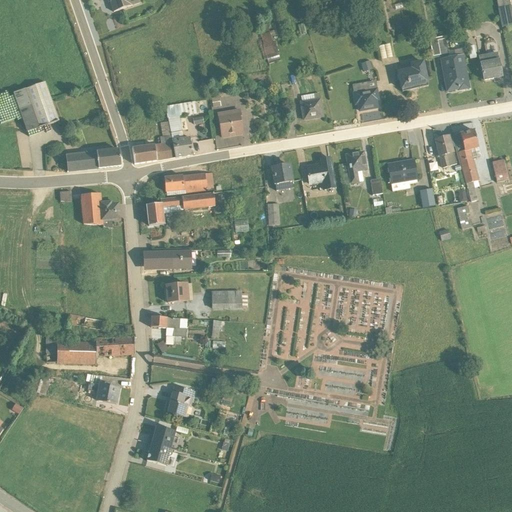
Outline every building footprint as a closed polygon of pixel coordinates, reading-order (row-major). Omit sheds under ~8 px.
[(108,0),(113,13),(139,4),(138,0),(108,0)] [(511,25),(511,17),(508,0),(495,0),(501,28),(511,25)] [(276,33),(261,36),(266,64),(281,61),(276,33)] [(444,37),(428,40),(432,58),(448,55),(448,58),(439,60),(446,93),(456,91),(457,93),(470,90),(463,56),(462,56),(461,50),(448,53),(444,37)] [(389,45),(378,48),(381,61),(392,58),(389,45)] [(473,46),(467,47),(469,60),(476,59),(473,46)] [(482,82),(502,79),(502,78),(496,53),(478,57),(482,82)] [(369,62),(360,65),(363,73),(371,71),(369,62)] [(428,85),(423,62),(396,68),(397,73),(396,73),(400,91),(401,91),(402,93),(427,87),(427,85),(428,85)] [(353,93),(351,93),(353,107),(357,106),(358,113),(378,110),(376,102),(379,102),(376,89),(375,82),(351,86),(353,93)] [(44,83),(12,94),(26,133),(58,122),(44,83)] [(300,103),(303,121),(322,118),(318,94),(300,97),(301,102),(300,103)] [(211,99),(212,109),(220,107),(218,98),(211,99)] [(179,118),(196,115),(194,102),(164,108),(174,159),(192,156),(188,138),(183,138),(179,118)] [(217,114),(221,139),(242,135),(239,118),(241,118),(239,110),(217,114)] [(171,144),(167,123),(157,124),(158,133),(159,133),(160,145),(131,150),(134,165),(171,160),(169,144),(171,144)] [(453,137),(462,173),(470,203),(477,201),(474,190),(479,188),(474,170),(471,159),(480,157),(473,132),(471,132),(470,131),(466,132),(466,133),(453,137)] [(438,158),(441,169),(455,166),(452,155),(454,154),(449,136),(433,140),(435,147),(433,148),(436,159),(438,158)] [(197,141),(198,152),(216,150),(215,139),(197,141)] [(120,167),(118,151),(65,156),(66,173),(67,173),(120,167)] [(367,172),(364,152),(344,156),(349,185),(359,184),(359,183),(363,182),(361,172),(367,172)] [(319,164),(305,167),(308,187),(320,185),(321,192),(336,189),(330,158),(319,160),(319,164)] [(503,160),(491,163),(496,184),(508,181),(503,160)] [(391,190),(409,188),(408,183),(417,181),(413,161),(386,165),(390,186),(391,186),(391,190)] [(275,192),(292,189),(288,166),(271,169),(275,192)] [(204,175),(163,180),(165,193),(166,193),(166,197),(206,193),(206,190),(213,189),(211,175),(204,175)] [(377,196),(382,195),(379,179),(367,181),(369,191),(376,189),(376,191),(376,192),(377,196)] [(61,192),(61,202),(72,202),(72,192),(61,192)] [(80,196),(83,226),(101,227),(101,230),(111,229),(110,221),(119,220),(117,205),(110,206),(110,204),(100,205),(99,195),(80,196)] [(182,211),(214,208),(213,195),(160,201),(160,205),(146,207),(148,227),(164,225),(163,216),(178,214),(182,212),(182,211)] [(269,227),(279,226),(277,205),(266,206),(269,227)] [(466,207),(456,210),(461,231),(471,228),(466,207)] [(233,222),(235,234),(248,232),(247,220),(233,222)] [(440,243),(450,240),(447,230),(438,233),(440,243)] [(190,252),(142,253),(143,267),(143,271),(151,271),(191,270),(190,252)] [(164,286),(166,304),(192,302),(191,285),(164,286)] [(241,293),(213,292),(212,310),(241,310),(241,293)] [(69,315),(67,326),(75,327),(77,320),(84,321),(84,318),(69,315)] [(187,320),(151,318),(150,328),(165,329),(165,345),(165,346),(172,347),(172,346),(179,346),(180,339),(185,339),(185,330),(186,330),(187,320)] [(214,322),(213,339),(220,339),(221,322),(214,322)] [(45,338),(45,356),(56,356),(56,365),(95,366),(96,359),(134,356),(133,338),(95,340),(95,343),(56,343),(56,338),(45,338)] [(162,341),(156,346),(161,353),(167,349),(165,346),(165,345),(162,341)] [(45,376),(39,375),(33,393),(45,396),(48,384),(43,383),(45,376)] [(101,378),(86,375),(85,382),(88,383),(87,392),(96,393),(95,402),(116,406),(119,389),(109,387),(109,385),(100,384),(101,378)] [(164,415),(184,420),(184,419),(187,419),(188,416),(190,414),(190,411),(190,410),(194,393),(173,388),(169,401),(168,401),(164,415)] [(149,436),(147,444),(170,450),(175,433),(155,428),(153,437),(149,436)] [(173,451),(147,444),(144,455),(147,456),(146,462),(165,468),(168,458),(169,458),(172,456),(173,451)]
